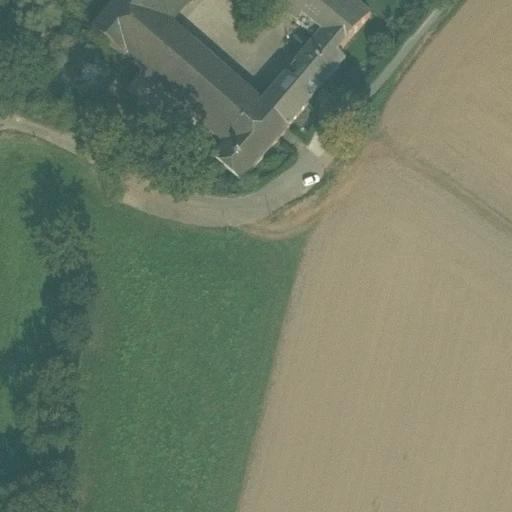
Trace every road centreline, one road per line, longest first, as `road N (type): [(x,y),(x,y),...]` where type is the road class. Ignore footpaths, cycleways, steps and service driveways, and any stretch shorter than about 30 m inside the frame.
road 1 (unclassified): [(0,127),(74,146),(221,218),(287,197),(350,121)]
road 2 (track): [(350,121),(511,239)]
